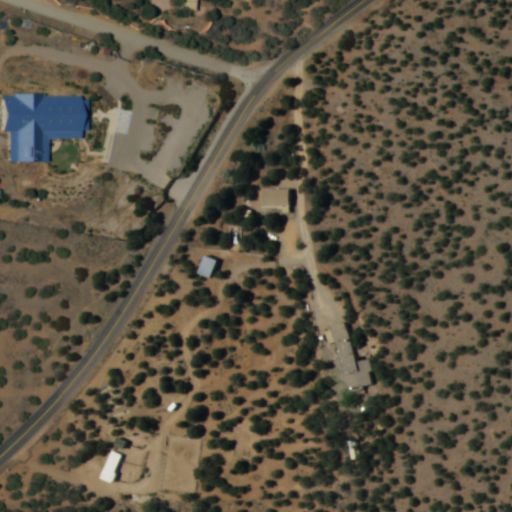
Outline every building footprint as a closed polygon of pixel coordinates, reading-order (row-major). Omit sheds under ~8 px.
[(180,0),(181,9),(191,9),(190,0),(180,0)] [(289,206),(289,189),(261,189),(261,206),(289,206)] [(211,278),(218,261),(206,255),(198,273),(211,278)] [(374,385),(368,359),(356,362),(346,321),(330,325),(333,341),(336,340),(341,360),(338,360),(346,391),(374,385)] [(100,476),(111,480),(121,455),(111,451),(100,476)]
